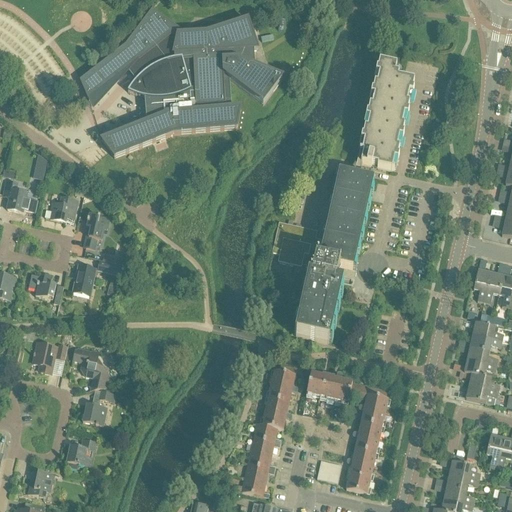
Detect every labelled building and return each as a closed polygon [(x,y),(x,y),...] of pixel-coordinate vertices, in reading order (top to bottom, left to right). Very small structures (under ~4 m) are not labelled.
[(178,32),(152,12),(126,48),(81,83),(89,102),(127,72),(129,75),(132,78),(135,83),(133,86),(130,90),(127,94),(130,95),(134,97),(136,98),(139,99),(142,100),(144,100),(144,104),(146,125),(101,143),(109,153),(115,161),(173,138),(235,133),(239,109),(231,110),(230,82),(263,107),(282,81),(254,70),(253,53),(258,52),(247,22),(242,23),(206,35),(177,37),(177,39),(171,39),(178,32)] [(361,166),(392,173),(394,164),(397,164),(398,160),(397,159),(399,152),(396,151),(399,141),(402,142),(403,137),(402,137),(404,129),(401,129),(404,119),(407,119),(408,115),(407,114),(409,107),(406,106),(409,96),(412,97),(413,92),(412,91),(414,84),(412,83),(402,81),(398,80),(398,76),(395,75),(396,68),(379,64),(377,71),(376,71),(375,76),(379,77),(377,87),(374,86),(372,94),(371,93),(370,98),(374,99),(372,110),(369,109),(367,116),(366,116),(365,121),(369,122),(367,132),(364,131),(362,139),(361,138),(360,143),(364,144),(362,155),(363,155),(361,166)] [(127,72),(89,102),(94,114),(129,75),(127,72)] [(38,157),(36,166),(46,168),(47,164),(38,157)] [(296,339),(328,346),(341,287),(345,271),(352,273),(368,201),(370,192),(372,183),(340,176),(325,243),(315,241),(317,233),(301,230),(279,225),(272,255),(280,257),(278,264),(301,269),(302,267),(314,269),(312,279),(309,279),(309,281),(296,339)] [(23,216),(27,196),(16,193),(17,187),(6,184),(3,199),(10,200),(7,212),(23,216)] [(84,199),(85,194),(77,188),(75,198),(84,199)] [(66,225),(67,220),(74,222),(78,203),(61,200),(60,207),(53,206),(50,222),(66,225)] [(102,243),(105,229),(97,228),(99,219),(89,217),(87,230),(91,230),(89,237),(87,236),(84,250),(95,252),(97,242),(102,243)] [(511,227),(504,226),(502,238),(511,240),(511,227)] [(480,262),(478,273),(473,292),(480,294),(477,304),(484,305),(490,276),(485,274),(488,264),(480,262)] [(110,276),(110,275),(112,276),(114,266),(112,266),(100,263),(98,273),(110,276)] [(490,276),(484,305),(490,307),(493,297),(498,298),(505,268),(499,266),(497,277),(490,276)] [(90,298),(96,272),(78,268),(73,295),(90,298)] [(505,268),(498,298),(504,299),(502,309),(508,311),(511,294),(511,280),(510,280),(511,269),(505,268)] [(0,277),(0,300),(10,303),(15,281),(0,277)] [(53,301),(56,287),(51,286),(53,279),(45,278),(44,280),(31,277),(28,290),(37,292),(36,299),(48,302),(48,300),(53,301)] [(58,288),(56,298),(55,298),(53,306),(59,307),(61,300),(62,300),(64,289),(58,288)] [(474,322),(475,314),(469,313),(467,320),(474,322)] [(494,319),(492,326),(505,329),(506,322),(494,319)] [(475,325),(472,338),(502,344),(503,338),(494,335),(495,329),(475,325)] [(472,338),(469,350),(489,354),(490,349),(500,351),(502,344),(472,338)] [(57,350),(37,346),(33,366),(42,368),(40,375),(51,377),(55,361),(65,364),(68,349),(58,347),(57,350)] [(469,350),(467,362),(496,369),(498,362),(488,360),(489,354),(469,350)] [(107,390),(110,379),(107,376),(108,372),(107,370),(102,369),(98,362),(99,358),(97,355),(93,354),(91,355),(78,352),(75,354),(73,363),(83,365),(81,372),(86,379),(96,381),(93,393),(107,390)] [(496,369),(467,362),(464,375),(471,377),(471,376),(483,379),(484,378),(485,373),(495,376),(496,369)] [(274,373),(268,401),(289,406),(291,394),(296,395),(297,392),(297,391),(292,389),(296,371),(280,367),(279,374),(274,373)] [(311,376),(308,387),(306,397),(348,406),(349,398),(357,400),(359,387),(341,383),(342,378),(341,377),(338,376),(337,377),(336,382),(311,376)] [(471,377),(468,389),(498,395),(499,388),(490,386),(491,380),(484,378),(483,379),(471,376),(471,377)] [(121,391),(134,388),(132,378),(119,381),(121,391)] [(387,393),(363,388),(361,400),(366,402),(365,409),(360,408),(359,408),(358,412),(359,413),(363,414),(361,424),(382,429),(388,402),(385,401),(387,393)] [(498,395),(468,389),(466,401),(485,406),(487,399),(496,402),(498,395)] [(113,405),(115,397),(100,394),(99,402),(113,405)] [(289,406),(268,401),(262,428),(277,432),(283,433),(285,421),(290,422),(291,422),(292,418),(291,418),(286,417),(289,406)] [(103,430),(107,412),(87,407),(83,425),(103,430)] [(382,429),(361,424),(359,436),(354,435),(353,435),(352,438),(353,440),(357,441),(355,452),(376,456),(382,429)] [(277,432),(262,428),(256,426),(253,440),(281,446),(281,443),(275,441),(277,432)] [(497,471),(503,441),(490,438),(486,458),(492,459),(490,469),(497,471)] [(280,450),(281,446),(253,440),(250,454),(271,458),(274,449),(280,450)] [(511,442),(503,441),(497,471),(503,472),(505,462),(511,463),(511,458),(511,442)] [(67,465),(69,465),(68,470),(78,472),(79,467),(91,470),(96,446),(83,443),(81,451),(70,449),(67,465)] [(477,449),(469,447),(469,448),(468,454),(475,455),(477,449)] [(376,456),(355,452),(353,463),(348,462),(347,462),(346,465),(347,467),(351,468),(346,492),(367,497),(376,456)] [(269,468),(271,458),(250,454),(247,467),(275,473),(275,469),(269,468)] [(468,454),(466,460),(474,462),(475,455),(468,454)] [(452,464),(449,477),(479,483),(480,477),(470,475),(472,469),(463,467),(464,461),(453,459),(452,464)] [(337,486),(341,468),(321,464),(317,482),(337,486)] [(274,477),(275,473),(247,467),(244,481),(266,485),(268,476),(274,477)] [(50,496),(54,478),(38,475),(36,485),(31,484),(28,497),(44,501),(45,495),(50,496)] [(449,477),(446,489),(466,494),(467,488),(477,490),(479,483),(449,477)] [(263,495),(266,485),(244,481),(241,495),(269,501),(269,496),(263,495)] [(446,489),(443,502),(473,508),(474,501),(465,499),(466,494),(446,489)] [(500,495),(499,501),(506,503),(507,497),(500,495)] [(506,503),(499,501),(497,508),(504,510),(506,503)] [(443,502),(441,511),(472,511),(473,508),(443,502)]
